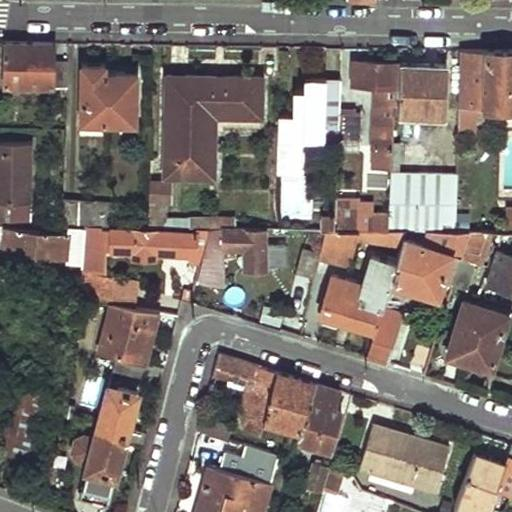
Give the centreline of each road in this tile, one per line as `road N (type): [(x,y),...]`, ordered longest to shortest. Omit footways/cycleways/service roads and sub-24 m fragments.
road 1 (residential): [(511,23),(0,14)]
road 2 (residential): [(152,511),(197,343),(207,334),(219,331),(511,422)]
